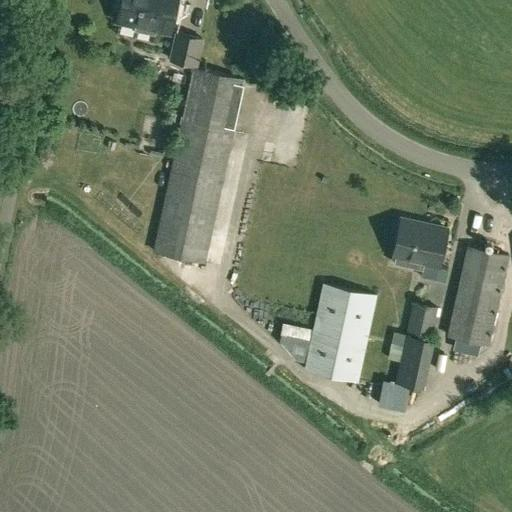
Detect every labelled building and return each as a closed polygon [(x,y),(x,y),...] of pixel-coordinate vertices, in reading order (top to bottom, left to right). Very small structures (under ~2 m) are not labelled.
[(171,32),(177,0),(121,0),(118,16),(155,24),(154,29),(171,32)] [(195,66),(201,38),(177,33),(171,61),(195,66)] [(206,261),(246,78),(195,67),(155,250),(206,261)] [(398,235),(394,255),(395,256),(394,263),(423,269),(425,262),(440,265),(448,228),(427,223),(427,226),(420,225),(421,222),(402,218),(401,223),(398,225),(396,231),(398,235)] [(489,344),(509,254),(469,245),(448,334),(489,344)] [(324,283),(305,369),(359,380),(377,294),(324,283)] [(432,335),(438,307),(415,302),(409,330),(432,335)] [(425,387),(435,340),(408,334),(397,381),(425,387)]
